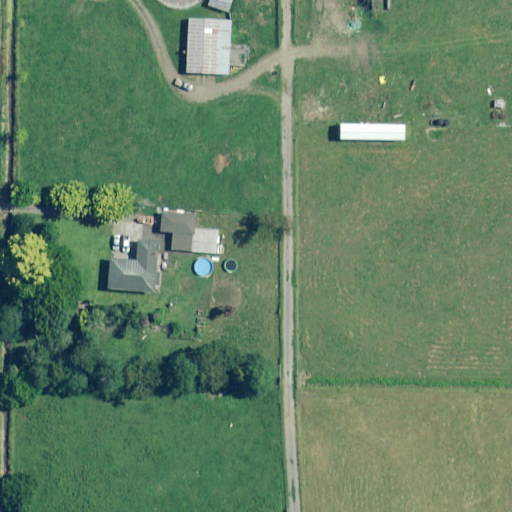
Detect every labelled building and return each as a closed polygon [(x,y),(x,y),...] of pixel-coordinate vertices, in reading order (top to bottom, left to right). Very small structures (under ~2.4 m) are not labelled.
[(231,0),(209,0),(207,7),(228,12),(231,0)] [(230,21),(188,19),(186,73),(228,75),(228,66),(245,67),(246,46),(229,45),(230,21)] [(404,141),(404,125),(339,124),(339,140),(404,141)] [(195,216),(162,213),(160,232),(172,233),(171,250),(215,254),(217,231),(194,229),(195,216)] [(156,264),(157,242),(138,240),(136,261),(110,259),(108,290),(154,292),(156,264)]
